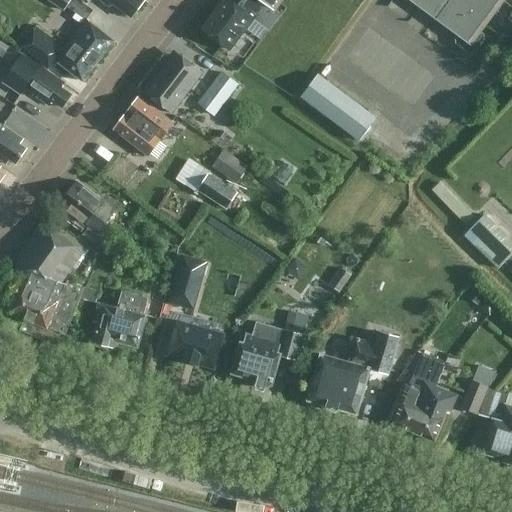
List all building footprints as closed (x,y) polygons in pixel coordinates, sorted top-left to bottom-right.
[(71,0),(48,0),(63,11),(71,0)] [(84,0),(86,1),(86,0),(101,0),(107,4),(112,3),(131,16),(142,0),(84,0)] [(275,11),(283,0),(244,0),(239,7),(230,0),(223,0),(202,29),(229,49),(253,19),(269,31),(281,15),(275,11)] [(480,32),(503,1),(503,0),(409,0),(457,35),(455,38),(455,43),(469,53),(474,53),(484,39),(483,34),(480,32)] [(82,80),(112,40),(85,20),(64,48),(35,27),(20,47),(48,68),(55,60),(82,80)] [(9,47),(0,40),(0,57),(1,58),(9,47)] [(71,94),(61,87),(64,83),(22,55),(3,82),(21,94),(24,89),(49,105),(52,101),(61,107),(71,94)] [(157,73),(183,94),(200,74),(179,58),(176,61),(170,56),(157,73)] [(197,103),(215,116),(239,85),(221,71),(197,103)] [(183,94),(157,73),(143,90),(170,111),(183,94)] [(301,99),(358,141),(376,117),(319,75),(301,99)] [(147,155),(155,144),(163,134),(172,123),(138,97),(113,129),(147,155)] [(0,159),(6,164),(9,160),(15,163),(25,149),(19,145),(21,141),(0,126),(0,159)] [(247,167),(223,151),(212,167),(236,184),(247,167)] [(198,191),(227,209),(237,192),(208,174),(198,191)] [(99,201),(75,182),(59,203),(88,226),(82,234),(92,242),(100,247),(110,223),(104,219),(112,209),(118,202),(106,193),(101,200),(100,200),(99,201)] [(511,256),(511,242),(484,215),(464,235),(498,270),(511,256)] [(59,347),(65,334),(84,286),(67,280),(89,250),(87,249),(92,242),(82,234),(80,233),(75,240),(44,219),(7,272),(22,282),(9,311),(25,319),(20,330),(59,347)] [(298,279),(307,267),(295,258),(286,270),(298,279)] [(339,293),(351,276),(340,268),(328,285),(339,293)] [(80,298),(94,303),(98,291),(84,286),(80,298)] [(113,341),(137,347),(145,316),(142,315),(147,298),(121,291),(117,308),(98,303),(93,323),(97,324),(93,342),(112,347),(113,341)] [(487,320),(496,309),(495,307),(488,302),(483,298),(474,309),(487,320)] [(309,346),(313,332),(305,330),(309,316),(297,313),(292,332),(289,331),(281,329),(277,343),(246,335),(243,345),(241,344),(232,373),(253,380),(252,384),(266,388),(272,385),(280,355),(297,359),(301,344),(309,346)] [(176,320),(167,355),(214,367),(223,332),(176,320)] [(370,368),(387,373),(397,337),(377,332),(374,342),(354,338),(351,351),(334,346),(330,357),(321,354),(308,400),(357,414),(370,368)] [(446,410),(449,412),(456,395),(435,386),(445,362),(422,352),(412,377),(418,379),(414,388),(405,384),(399,400),(402,402),(393,423),(434,440),(446,410)] [(492,384),(498,370),(482,364),(476,377),(492,384)] [(486,387),(471,382),(462,409),(478,414),(486,387)] [(511,406),(504,404),(507,393),(487,388),(479,414),(492,418),(482,453),(503,460),(506,464),(511,465),(511,406)]
